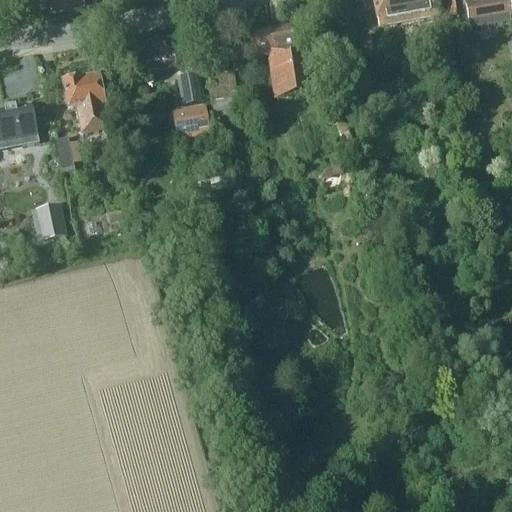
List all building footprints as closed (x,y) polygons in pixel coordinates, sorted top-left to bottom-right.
[(45,0),(48,16),(83,10),(80,0),(45,0)] [(439,19),(435,0),(372,0),(378,29),(414,22),(415,24),(439,19)] [(462,0),(463,7),(465,7),(468,31),(511,24),(511,18),(509,0),(462,0)] [(294,49),(291,29),(248,36),(251,59),(267,57),(273,102),(317,94),(310,46),(294,49)] [(174,59),(170,39),(122,49),(126,69),(128,78),(175,68),(174,59)] [(237,100),(233,75),(207,79),(214,121),(235,117),(233,101),(237,100)] [(203,105),(198,76),(176,80),(181,109),(203,105)] [(109,133),(98,80),(62,87),(68,114),(76,112),(81,138),(109,133)] [(390,93),(372,82),(362,99),(368,102),(363,110),(372,115),(376,107),(380,110),(390,93)] [(42,148),(36,108),(0,113),(0,147),(23,144),(24,151),(42,148)] [(437,122),(452,119),(450,109),(435,113),(437,122)] [(210,140),(205,110),(171,115),(176,145),(210,140)] [(53,144),(59,174),(68,219),(82,217),(67,141),(53,144)] [(66,240),(59,208),(46,211),(50,231),(40,233),(42,245),(66,240)] [(152,222),(165,218),(163,209),(150,213),(152,222)]
